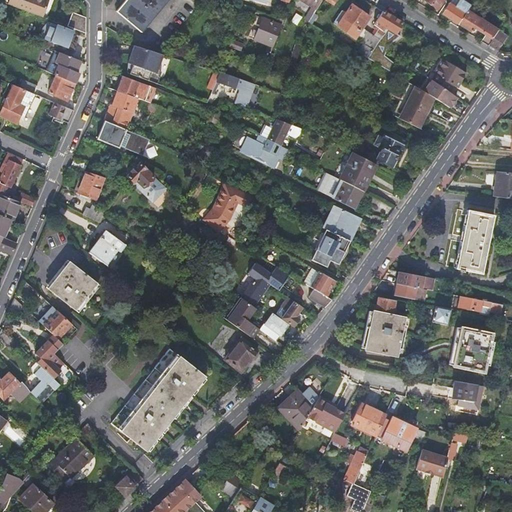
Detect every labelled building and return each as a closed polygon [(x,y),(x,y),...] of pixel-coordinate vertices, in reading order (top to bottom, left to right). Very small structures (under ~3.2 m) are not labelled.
[(45,0),(9,0),(8,5),(43,18),(49,1),(45,0)] [(141,34),(168,0),(126,0),(116,14),(141,34)] [(320,1),(320,0),(296,0),(296,1),(315,11),(318,4),(320,1)] [(464,0),(448,0),(441,11),(457,21),(458,21),(470,3),(464,0)] [(354,39),(362,44),(373,50),(376,46),(383,33),(380,31),(375,28),(373,31),(377,33),(375,36),(361,28),(368,17),(350,6),(346,13),(341,11),(333,24),(355,37),(354,39)] [(467,8),(458,21),(471,29),(474,25),(484,32),(478,40),(479,40),(486,44),(487,43),(497,28),(467,8)] [(295,11),(290,20),(297,23),(301,15),(295,11)] [(399,23),(381,12),(372,26),(375,28),(380,31),(382,27),(393,33),(399,23)] [(268,45),(266,52),(273,54),(283,19),(280,18),(277,23),(262,17),(257,31),(253,30),(251,35),(255,36),(254,39),(268,45)] [(85,34),(86,18),(77,18),(77,31),(85,34)] [(43,39),(50,42),(73,51),(75,44),(70,42),(73,33),(56,26),(49,23),(43,39)] [(497,28),(487,43),(496,49),(506,34),(497,28)] [(373,50),(368,60),(375,64),(382,49),(390,37),(383,33),(376,46),(373,50)] [(231,42),(228,48),(239,53),(242,46),(231,42)] [(362,44),(357,53),(368,60),(373,50),(362,44)] [(135,47),(133,46),(128,61),(129,64),(132,65),(130,70),(129,74),(156,84),(161,72),(157,68),(162,56),(149,51),(135,47)] [(61,53),(57,63),(59,64),(75,71),(80,61),(61,53)] [(466,75),(444,62),(441,60),(436,69),(439,71),(460,85),(466,75)] [(300,61),(297,68),(307,74),(310,66),(300,61)] [(59,64),(54,75),(56,75),(74,84),(79,73),(75,71),(59,64)] [(460,85),(439,71),(436,69),(433,75),(430,74),(427,79),(430,81),(450,94),(454,88),(457,90),(460,85)] [(207,92),(211,94),(215,84),(219,74),(214,72),(207,92)] [(219,74),(215,84),(235,91),(237,86),(238,81),(232,78),(219,74)] [(67,101),(74,84),(56,75),(48,93),(67,101)] [(113,91),(117,93),(136,101),(149,107),(156,91),(120,76),(113,91)] [(22,78),(19,86),(33,92),(36,84),(22,78)] [(255,86),(238,81),(237,86),(253,91),(255,86)] [(432,99),(451,110),(458,99),(450,94),(430,81),(422,93),(432,99)] [(19,86),(12,83),(0,109),(0,115),(16,123),(19,116),(21,117),(24,116),(34,92),(33,92),(19,86)] [(408,84),(392,116),(417,129),(432,99),(422,93),(408,84)] [(349,106),(354,97),(344,92),(339,101),(349,106)] [(117,93),(104,121),(122,130),(136,101),(117,93)] [(69,118),(73,109),(58,103),(54,112),(69,118)] [(122,130),(104,121),(95,139),(117,150),(118,148),(140,159),(148,143),(122,130)] [(277,123),(268,144),(280,149),(289,128),(277,123)] [(192,142),(198,146),(205,133),(200,130),(192,142)] [(371,156),(379,160),(394,167),(403,149),(404,150),(409,141),(388,130),(382,142),(379,141),(371,156)] [(280,150),(280,149),(268,144),(260,140),(257,148),(248,144),(242,157),(275,173),(280,161),(287,164),(289,158),(291,155),(280,150)] [(329,142),(315,170),(327,176),(328,176),(342,183),(362,193),(376,164),(336,145),(329,142)] [(0,194),(5,196),(21,159),(7,152),(4,158),(9,160),(0,180),(0,194)] [(74,158),(70,166),(84,172),(87,164),(74,158)] [(124,177),(136,164),(132,160),(120,174),(124,177)] [(161,179),(138,168),(126,182),(133,188),(135,186),(149,197),(155,189),(149,184),(153,180),(158,184),(161,179)] [(291,180),(296,171),(292,169),(287,171),(286,173),(288,178),(291,180)] [(511,172),(497,171),(495,197),(511,199),(511,172)] [(94,201),(102,181),(86,173),(77,194),(94,201)] [(204,180),(194,175),(191,174),(187,183),(197,188),(204,180)] [(354,210),(362,193),(342,183),(328,176),(320,194),(334,200),(354,210)] [(211,212),(202,222),(218,235),(227,225),(236,207),(248,213),(253,201),(224,188),(221,187),(211,212)] [(5,196),(0,194),(0,214),(1,215),(10,219),(13,221),(21,202),(17,201),(5,196)] [(17,201),(21,202),(32,207),(35,200),(20,194),(17,201)] [(82,214),(99,220),(102,210),(85,205),(82,214)] [(357,218),(330,206),(319,229),(321,230),(346,241),(357,218)] [(66,210),(63,216),(80,224),(83,217),(66,210)] [(494,216),(468,211),(457,269),(460,270),(459,273),(464,274),(465,271),(482,275),(494,216)] [(1,215),(0,214),(0,236),(3,237),(10,219),(1,215)] [(346,241),(321,230),(319,229),(318,229),(317,231),(314,230),(313,231),(310,233),(308,238),(307,242),(307,245),(307,246),(310,247),(306,257),(326,266),(328,261),(339,266),(349,242),(346,241)] [(103,234),(88,257),(105,269),(116,254),(119,256),(124,248),(103,234)] [(0,250),(12,255),(17,243),(3,237),(0,236),(0,250)] [(230,239),(228,244),(221,252),(224,254),(230,245),(235,248),(238,244),(230,239)] [(288,274),(261,258),(257,263),(270,271),(267,274),(272,277),(269,282),(279,288),(288,274)] [(99,285),(96,282),(69,261),(67,259),(46,286),(78,311),(99,285)] [(334,281),(317,271),(309,287),(325,297),(334,281)] [(396,285),(397,285),(424,290),(425,290),(430,292),(433,279),(399,273),(396,285)] [(299,291),(324,307),(330,300),(325,297),(309,287),(304,284),(299,291)] [(397,288),(395,297),(413,301),(414,301),(422,303),(424,293),(425,293),(425,290),(424,290),(397,285),(397,288)] [(250,288),(245,295),(258,304),(263,297),(250,288)] [(502,306),(460,297),(458,309),(479,313),(480,307),(490,309),(490,312),(500,314),(502,306)] [(270,315),(259,331),(275,342),(288,324),(292,327),(296,320),(292,318),(295,313),(299,307),(284,298),(277,308),(283,312),(277,320),(270,315)] [(226,322),(253,340),(259,331),(247,323),(256,309),(241,299),(226,322)] [(378,299),(376,312),(391,315),(394,302),(378,299)] [(14,301),(9,311),(17,319),(25,311),(14,301)] [(39,323),(50,332),(58,339),(73,322),(53,305),(39,323)] [(431,324),(436,325),(447,328),(450,311),(440,309),(435,308),(431,324)] [(376,312),(372,311),(364,349),(396,357),(405,318),(391,315),(376,312)] [(492,333),(460,327),(452,368),(484,374),(492,333)] [(1,328),(0,330),(0,340),(8,349),(15,341),(1,328)] [(46,371),(54,379),(62,371),(59,369),(65,363),(55,353),(63,343),(58,339),(50,332),(46,337),(48,339),(35,355),(40,359),(37,363),(46,371)] [(238,336),(222,357),(238,370),(248,356),(250,356),(251,355),(252,354),(253,352),(252,350),(254,348),(238,336)] [(170,350),(111,423),(145,451),(204,377),(170,350)] [(37,362),(19,381),(20,382),(30,391),(38,400),(42,404),(60,385),(54,379),(46,371),(37,363),(37,362)] [(20,402),(30,391),(20,382),(19,384),(8,373),(0,381),(0,380),(0,397),(3,400),(10,393),(20,402)] [(475,387),(454,383),(451,400),(472,403),(475,387)] [(278,409),(298,431),(306,419),(312,407),(297,391),(278,409)] [(336,407),(318,398),(317,400),(334,410),(336,407)] [(312,407),(306,419),(324,428),(326,429),(336,411),(334,410),(317,400),(312,407)] [(350,426),(375,438),(385,416),(360,405),(350,426)] [(344,415),(336,411),(326,429),(333,433),(334,434),(344,415)] [(416,430),(391,419),(381,440),(406,452),(416,430)] [(333,435),(330,442),(339,446),(342,439),(333,435)] [(52,456),(45,464),(59,478),(64,473),(71,480),(93,457),(74,439),(54,459),(52,456)] [(450,446),(447,459),(453,460),(456,447),(450,446)] [(356,453),(343,481),(351,485),(353,485),(367,454),(360,450),(358,455),(356,453)] [(447,459),(421,450),(415,470),(442,478),(447,459)] [(277,463),(273,471),(280,474),(283,465),(277,463)] [(370,469),(363,466),(355,483),(362,486),(370,469)] [(115,487),(124,496),(131,489),(142,479),(138,475),(130,468),(121,476),(124,478),(115,487)] [(2,472),(0,476),(0,511),(5,511),(18,478),(2,472)] [(229,474),(223,483),(234,490),(239,481),(229,474)] [(184,482),(151,511),(184,511),(200,498),(184,482)] [(31,485),(19,498),(32,511),(36,511),(39,510),(41,511),(44,511),(52,504),(31,485)] [(370,493),(353,485),(348,495),(366,502),(369,496),(370,493)] [(236,494),(230,503),(224,511),(241,511),(239,510),(245,499),(236,494)] [(348,495),(347,495),(345,498),(354,501),(350,510),(355,511),(361,511),(362,511),(366,502),(348,495)] [(369,496),(366,502),(362,511),(368,511),(370,507),(368,506),(372,498),(369,496)] [(250,511),(254,505),(245,499),(239,510),(241,511),(250,511)] [(269,511),(272,507),(258,499),(254,505),(250,511),(269,511)]
